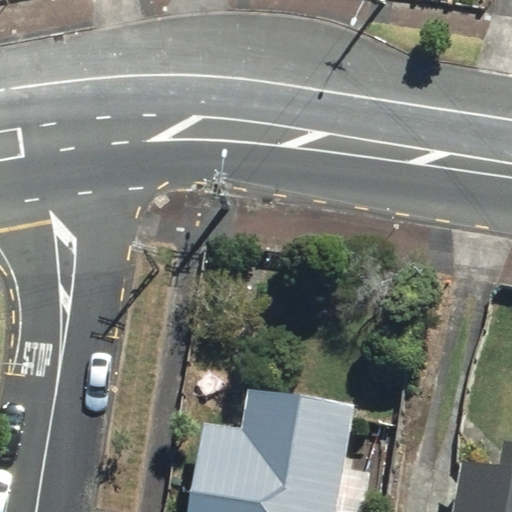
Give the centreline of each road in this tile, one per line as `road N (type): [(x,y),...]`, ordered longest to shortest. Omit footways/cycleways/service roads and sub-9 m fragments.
road 1 (primary): [(83,126),(215,123),(511,169)]
road 2 (residential): [(83,126),(28,511)]
